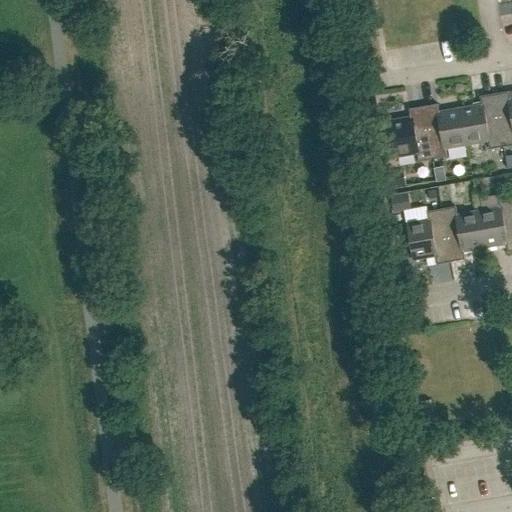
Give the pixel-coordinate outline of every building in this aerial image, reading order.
[(511,98),(510,99),(508,91),(494,94),(503,147),(511,145),(511,98)] [(480,96),(481,104),(460,108),(467,145),(488,141),(489,149),(503,147),(494,94),(480,96)] [(432,159),(447,157),(446,148),(467,145),(460,108),(439,112),(437,104),(423,106),(432,159)] [(388,121),(395,157),(417,154),(418,162),(432,159),(423,106),(409,109),(410,117),(388,121)] [(467,157),(484,155),(483,144),(466,147),(467,157)] [(511,196),(498,199),(499,207),(478,211),(485,248),(506,244),(507,252),(511,250),(511,196)] [(465,259),(463,251),(485,248),(478,211),(457,214),(456,206),(441,209),(451,262),(465,259)] [(435,256),(436,264),(451,262),(441,209),(427,211),(428,220),(406,223),(413,260),(435,256)] [(431,400),(421,401),(425,425),(434,423),(431,400)]
